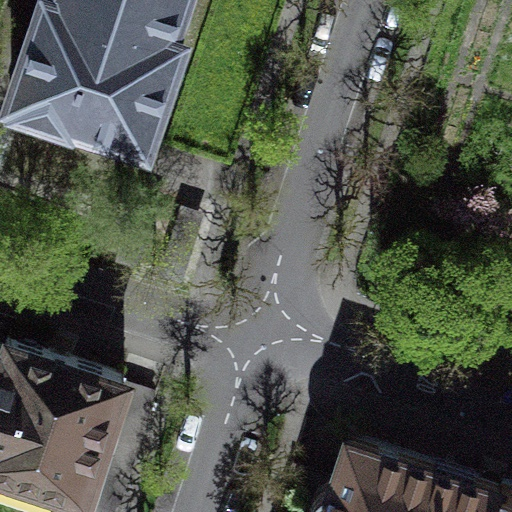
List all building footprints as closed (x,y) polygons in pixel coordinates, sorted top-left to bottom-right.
[(40,0),(9,93),(144,137),(180,31),(170,28),(179,0),(40,0)] [(0,365),(10,334),(8,333),(4,343),(0,342),(0,365)] [(67,353),(10,334),(0,365),(0,463),(85,492),(120,387),(125,372),(67,353)] [(120,387),(85,492),(119,503),(154,398),(120,387)] [(511,511),(511,480),(501,477),(500,480),(483,474),(349,430),(334,476),(330,476),(326,478),(322,481),(319,483),(316,487),(313,491),(288,482),(277,511),(511,511)]
